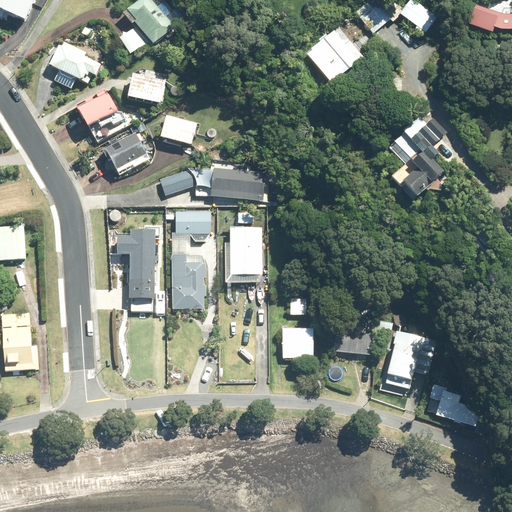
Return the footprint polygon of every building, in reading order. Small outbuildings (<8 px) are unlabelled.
[(0,0),(0,10),(25,20),(32,0),(0,0)] [(151,0),(138,0),(126,10),(136,20),(134,22),(152,44),(174,27),(151,0)] [(415,0),(409,0),(400,14),(426,32),(438,15),(415,0)] [(376,5),(360,18),(373,34),(390,20),(376,5)] [(511,13),(504,14),(476,5),(469,25),(493,33),(494,27),(501,29),(510,30),(511,29),(511,13)] [(85,26),(81,33),(87,36),(91,29),(85,26)] [(311,50),(337,80),(360,62),(334,30),(311,50)] [(100,65),(83,57),(86,52),(64,42),(62,46),(58,45),(49,64),(87,83),(92,73),(95,74),(100,65)] [(127,97),(160,104),(164,80),(132,73),(127,97)] [(75,105),(86,126),(97,121),(100,127),(111,122),(113,125),(125,119),(122,112),(117,111),(116,111),(117,110),(108,94),(106,95),(103,89),(75,105)] [(418,114),(402,130),(423,153),(413,163),(418,168),(403,182),(418,198),(421,194),(445,172),(433,160),(439,153),(433,146),(448,132),(432,114),(425,121),(418,114)] [(166,115),(160,137),(191,145),(197,123),(166,115)] [(114,166),(119,175),(149,159),(135,133),(102,151),(112,168),(114,166)] [(250,171),(251,166),(233,164),(233,170),(214,168),(210,196),(263,201),(266,173),(250,171)] [(165,196),(196,186),(191,170),(160,180),(165,196)] [(210,212),(175,212),(175,235),(210,235),(210,212)] [(238,223),(253,224),(253,214),(238,214),(238,223)] [(0,225),(0,249),(1,260),(26,258),(23,224),(0,225)] [(253,283),(254,275),(262,275),(262,228),(230,228),(230,275),(236,275),(236,283),(253,283)] [(131,285),(130,311),(151,312),(151,285),(154,285),(155,230),(131,229),(131,236),(117,236),(116,255),(130,255),(129,284),(131,285)] [(204,285),(203,277),(206,277),(205,265),(204,265),(204,262),(185,262),(185,254),(171,255),(172,309),(204,309),(204,295),(206,296),(206,286),(204,285)] [(290,299),(290,316),(306,315),(306,299),(290,299)] [(28,311),(1,313),(5,372),(38,369),(37,348),(31,348),(28,311)] [(381,321),(379,328),(392,330),(393,323),(381,321)] [(313,329),(282,329),(282,359),(314,359),(313,329)] [(334,352),(371,356),(373,333),(336,330),(334,352)] [(394,345),(385,385),(410,391),(415,372),(428,375),(435,341),(396,332),(393,344),(394,345)] [(488,436),(492,421),(479,417),(481,409),(458,403),(460,396),(446,392),(447,388),(433,384),(430,398),(431,398),(428,411),(437,413),(436,415),(476,427),(475,432),(488,436)]
